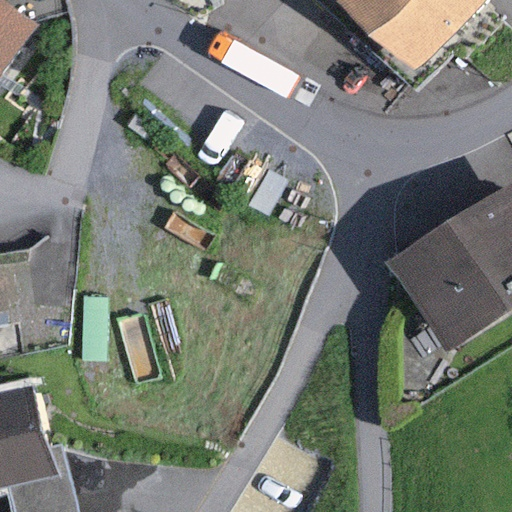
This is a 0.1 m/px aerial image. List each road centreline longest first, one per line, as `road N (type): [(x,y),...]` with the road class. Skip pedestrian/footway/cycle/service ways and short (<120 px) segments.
road 1 (residential): [(365,261),(208,511)]
road 2 (residential): [(374,157),(142,0)]
road 3 (residential): [(380,511),(387,449),(365,261)]
road 4 (residential): [(511,115),(472,137),(374,157)]
